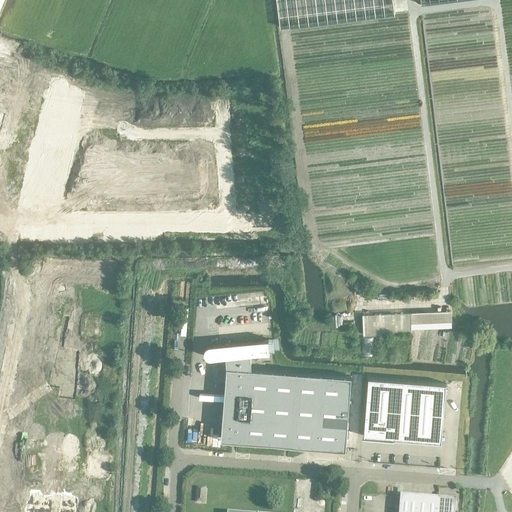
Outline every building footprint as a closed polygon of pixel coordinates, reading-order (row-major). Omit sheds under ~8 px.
[(0,70),(0,105),(22,112),(25,104),(48,110),(56,82),(31,75),(31,79),(0,70)] [(152,94),(142,95),(142,114),(153,114),(152,94)] [(163,94),(152,94),(153,114),(163,114),(163,94)] [(174,94),(163,94),(163,114),(174,114),(174,94)] [(185,94),(174,94),(174,114),(185,114),(185,94)] [(196,94),(185,94),(185,114),(196,114),(196,94)] [(206,94),(196,94),(196,114),(207,114),(206,94)] [(218,94),(206,94),(207,114),(218,114),(218,94)] [(263,94),(243,95),(244,107),(264,105),(263,94)] [(84,95),(82,106),(101,110),(103,111),(106,99),(84,95)] [(131,95),(119,95),(120,117),(132,117),(132,114),(131,114),(131,95)] [(142,95),(131,95),(131,114),(132,114),(142,114),(142,95)] [(264,105),(244,107),(245,118),(264,116),(264,105)] [(82,106),(80,116),(99,120),(101,110),(82,106)] [(80,116),(78,126),(97,130),(99,120),(80,116)] [(264,116),(245,118),(245,128),(265,127),(264,116)] [(19,121),(17,132),(36,136),(38,125),(19,121)] [(78,126),(76,136),(95,140),(97,130),(78,126)] [(265,127),(245,128),(246,139),(266,138),(265,127)] [(17,132),(15,143),(34,147),(36,136),(17,132)] [(76,136),(74,146),(93,150),(95,140),(76,136)] [(266,138),(246,139),(247,150),(267,149),(266,138)] [(15,143),(12,153),(32,157),(34,147),(15,143)] [(74,146),(72,156),(91,160),(93,150),(74,146)] [(267,149),(247,150),(248,161),(267,159),(267,149)] [(12,153),(10,164),(29,168),(32,157),(12,153)] [(72,156),(70,166),(89,170),(89,169),(91,160),(72,156)] [(267,159),(248,161),(248,171),(268,170),(267,159)] [(10,164),(8,174),(27,178),(29,168),(10,164)] [(70,166),(68,176),(89,181),(92,169),(89,169),(89,170),(70,166)] [(268,170),(248,171),(249,183),(269,181),(268,170)] [(8,174),(6,185),(25,189),(27,178),(8,174)] [(269,181),(249,183),(250,194),(270,193),(269,181)] [(6,185),(4,196),(23,199),(25,189),(6,185)] [(65,189),(61,211),(218,209),(217,187),(155,187),(155,189),(65,189)] [(270,193),(250,194),(251,206),(270,205),(270,193)] [(4,196),(1,211),(21,211),(23,199),(4,196)] [(35,271),(32,282),(52,286),(54,275),(35,271)] [(75,274),(73,294),(85,295),(86,275),(75,274)] [(86,275),(85,295),(96,296),(97,276),(86,275)] [(97,276),(96,296),(106,296),(108,277),(97,276)] [(108,277),(106,296),(117,297),(119,278),(108,277)] [(119,278),(117,297),(128,298),(130,279),(119,278)] [(32,282),(30,292),(50,296),(52,286),(32,282)] [(30,292),(28,302),(48,306),(50,296),(30,292)] [(28,302),(26,312),(46,316),(48,306),(28,302)] [(451,311),(363,315),(363,335),(412,333),(411,329),(452,327),(451,311)] [(26,312),(24,322),(43,326),(46,316),(26,312)] [(107,320),(106,332),(126,333),(127,322),(107,320)] [(24,322),(22,332),(41,336),(42,335),(43,326),(24,322)] [(22,332),(20,342),(42,347),(44,336),(42,335),(41,336),(22,332)] [(106,332),(106,342),(125,344),(126,333),(106,332)] [(363,336),(364,353),(372,353),(372,336),(363,336)] [(352,376),(252,368),(250,354),(270,352),(269,338),(210,344),(208,345),(206,346),(205,347),(205,349),(204,351),(205,352),(205,354),(206,355),(208,356),(209,357),(211,358),(226,356),(227,366),(231,367),(225,440),(346,449),(352,376)] [(106,342),(105,353),(124,355),(125,344),(106,342)] [(19,346),(17,357),(36,361),(39,350),(19,346)] [(105,353),(104,364),(123,365),(124,355),(105,353)] [(17,357),(15,367),(34,371),(36,361),(17,357)] [(104,364),(103,375),(123,376),(123,365),(104,364)] [(15,367),(13,377),(32,381),(34,371),(15,367)] [(103,375),(102,385),(122,387),(123,376),(103,375)] [(13,377),(11,387),(30,391),(32,381),(13,377)] [(442,441),(446,383),(369,377),(364,436),(394,438),(442,441)] [(102,385),(101,396),(121,398),(122,387),(102,385)] [(11,387),(9,397),(28,400),(30,391),(11,387)] [(101,396),(100,407),(120,409),(121,398),(101,396)] [(9,397),(7,407),(26,410),(28,400),(9,397)] [(7,407),(5,417),(24,420),(26,410),(7,407)] [(100,407),(100,418),(119,419),(120,409),(100,407)] [(44,416),(42,436),(53,436),(54,417),(44,416)] [(5,417),(3,428),(22,432),(24,420),(5,417)] [(54,417),(53,436),(63,437),(64,417),(54,417)] [(64,417),(63,437),(73,438),(74,418),(64,417)] [(100,418),(99,429),(118,430),(119,419),(100,418)] [(99,429),(98,440),(117,441),(118,430),(99,429)] [(0,448),(0,460),(15,463),(18,452),(0,448)] [(37,451),(35,470),(46,471),(47,451),(37,451)] [(47,451),(46,471),(56,472),(57,452),(47,451)] [(57,452),(56,472),(66,473),(68,453),(57,452)] [(68,453),(66,473),(77,474),(78,454),(68,453)] [(97,455),(96,466),(115,468),(116,457),(97,455)] [(0,460),(0,470),(13,473),(15,463),(0,460)] [(96,466),(95,476),(115,478),(115,468),(96,466)] [(0,470),(0,481),(11,483),(13,473),(0,470)] [(95,476),(94,486),(114,488),(115,478),(95,476)] [(0,481),(0,491),(9,493),(11,483),(0,481)] [(94,486),(93,497),(113,498),(114,488),(94,486)] [(195,502),(205,503),(206,488),(196,487),(195,502)] [(0,491),(0,501),(7,503),(9,493),(0,491)] [(93,497),(93,507),(112,508),(113,498),(93,497)] [(399,511),(418,511),(419,499),(401,497),(399,511)] [(436,511),(438,500),(419,499),(418,511),(436,511)] [(438,500),(436,511),(455,511),(456,502),(438,500)]
